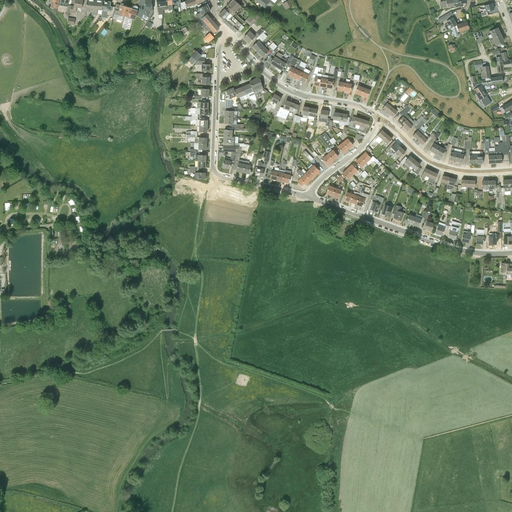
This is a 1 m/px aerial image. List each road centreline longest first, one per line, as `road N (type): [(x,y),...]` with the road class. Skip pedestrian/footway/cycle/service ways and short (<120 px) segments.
road 1 (residential): [(308,196),(214,172),(218,45),(229,34)]
road 2 (residential): [(511,252),(444,246),(308,196)]
road 3 (unclassified): [(380,117),(283,87),(229,34)]
road 4 (unclassified): [(511,170),(435,164),(380,117)]
